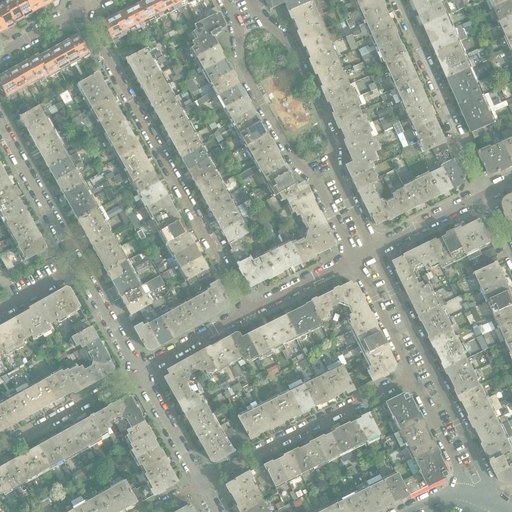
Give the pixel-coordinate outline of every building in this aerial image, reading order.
[(18,13),(16,9),(17,7),(12,0),(9,0),(3,4),(4,6),(14,24),(14,23),(23,19),(20,13),(18,13)] [(27,8),(25,4),(26,3),(24,0),(12,0),(17,7),(16,9),(18,13),(20,13),(23,19),(32,13),(29,8),(27,8)] [(37,2),(35,0),(24,0),(26,3),(25,4),(27,8),(29,8),(32,13),(42,8),(39,2),(37,2)] [(157,11),(154,6),(153,7),(151,2),(150,0),(146,0),(140,3),(149,22),(154,19),(155,21),(159,19),(156,12),(157,11)] [(169,14),(161,0),(150,0),(151,2),(153,7),(154,6),(157,11),(156,12),(159,19),(169,14)] [(175,2),(174,0),(161,0),(169,14),(178,10),(175,3),(175,2)] [(187,5),(184,0),(174,0),(175,2),(175,3),(178,10),(187,5)] [(264,0),(267,5),(270,10),(270,9),(284,3),(288,12),(311,2),(309,0),(264,0)] [(322,30),(317,16),(313,8),(318,6),(316,0),(311,2),(288,12),(291,19),(293,18),(299,32),(297,33),(300,40),(322,30)] [(379,0),(354,0),(359,9),(379,0)] [(385,13),(382,7),(383,6),(380,0),(379,0),(359,9),(365,23),(385,13)] [(452,14),(446,0),(440,3),(438,0),(413,0),(425,25),(446,16),(452,14)] [(511,1),(511,0),(489,0),(494,9),(511,1)] [(511,34),(511,1),(494,9),(506,37),(511,34)] [(149,22),(140,3),(130,8),(132,11),(131,12),(134,17),(135,16),(138,21),(137,21),(141,28),(145,26),(144,24),(149,22)] [(14,24),(4,6),(0,7),(0,19),(2,23),(2,25),(5,31),(12,27),(12,26),(15,25),(14,23),(14,24)] [(344,19),(339,7),(335,9),(340,21),(344,19)] [(138,21),(135,16),(134,17),(131,12),(132,11),(130,8),(121,12),(130,31),(135,29),(136,30),(141,28),(137,21),(138,21)] [(206,19),(217,13),(215,8),(203,13),(204,16),(206,19)] [(130,31),(121,12),(112,17),(113,20),(113,21),(115,25),(117,25),(119,30),(119,31),(122,37),(126,35),(125,34),(130,31)] [(206,19),(197,24),(194,26),(197,32),(194,34),(197,40),(191,43),(193,46),(191,48),(196,58),(216,46),(212,38),(214,37),(213,36),(221,32),(220,31),(224,28),(223,27),(224,27),(217,13),(206,19)] [(392,26),(390,20),(388,20),(385,13),(365,23),(370,36),(392,26)] [(197,24),(206,19),(204,16),(195,20),(197,24)] [(458,43),(452,30),(446,16),(425,25),(437,52),(458,43)] [(119,30),(117,25),(115,25),(113,21),(113,20),(112,17),(101,22),(112,42),(122,37),(119,31),(119,30)] [(354,28),(350,19),(345,21),(349,30),(354,28)] [(194,26),(197,24),(195,20),(186,25),(188,29),(194,26)] [(180,33),(188,29),(186,25),(180,28),(176,30),(178,34),(180,33)] [(404,53),(401,47),(400,47),(394,33),(395,33),(392,26),(370,36),(377,51),(373,52),(375,57),(379,55),(382,63),(384,62),(404,53)] [(351,34),(348,27),(337,31),(340,39),(351,34)] [(361,34),(358,27),(351,30),(354,37),(361,34)] [(177,34),(175,30),(167,34),(170,38),(177,34)] [(329,45),(323,31),(322,30),(300,40),(303,47),(305,46),(309,56),(310,60),(309,61),(311,67),(334,58),(339,56),(333,43),(329,45)] [(160,43),(169,38),(167,34),(158,39),(160,43)] [(90,55),(78,35),(77,35),(76,35),(72,37),(72,38),(69,40),(72,45),(73,46),(75,50),(75,51),(80,60),(83,57),(84,58),(90,55)] [(357,49),(351,35),(345,38),(351,51),(357,49)] [(80,60),(75,51),(75,50),(73,46),(72,45),(69,40),(65,42),(64,42),(60,43),(60,45),(58,46),(61,52),(63,52),(65,55),(64,57),(69,64),(75,61),(76,64),(81,62),(80,60)] [(470,70),(464,57),(458,43),(437,52),(448,79),(470,70)] [(493,50),(491,44),(484,47),(486,53),(493,50)] [(69,64),(64,57),(65,55),(63,52),(61,52),(58,46),(55,48),(53,47),(50,49),(50,51),(48,52),(51,57),(53,58),(54,61),(54,63),(58,70),(69,64)] [(226,66),(221,58),(219,54),(220,53),(216,46),(196,58),(211,83),(231,72),(227,66),(226,66)] [(135,55),(132,50),(131,49),(128,51),(119,55),(123,62),(126,61),(126,60),(135,55)] [(159,74),(146,50),(145,49),(135,55),(126,60),(126,61),(126,62),(128,65),(129,65),(136,79),(136,80),(139,85),(159,74)] [(162,56),(159,51),(158,52),(157,49),(153,52),(154,54),(153,55),(156,60),(162,56)] [(495,58),(505,53),(506,53),(504,49),(493,54),(495,58)] [(58,70),(54,63),(54,61),(53,58),(51,57),(48,52),(44,54),(43,53),(40,55),(39,56),(38,57),(41,63),(43,64),(44,67),(44,68),(48,76),(58,70)] [(373,52),(361,57),(363,61),(363,62),(375,57),(373,52)] [(416,79),(411,68),(404,53),(384,62),(388,73),(378,77),(372,80),(374,83),(374,85),(387,80),(386,79),(390,77),(395,89),(416,79)] [(44,68),(44,67),(43,64),(41,63),(38,57),(37,56),(33,58),(32,57),(28,59),(28,60),(26,61),(30,67),(31,67),(33,71),(32,72),(37,80),(43,77),(44,78),(48,76),(44,68)] [(346,85),(335,58),(334,58),(311,67),(315,75),(316,74),(322,88),(321,89),(323,94),(346,85)] [(173,66),(169,60),(164,63),(168,69),(173,66)] [(37,80),(32,72),(33,71),(31,67),(30,67),(26,61),(23,63),(21,63),(18,65),(18,66),(16,67),(19,73),(21,73),(22,76),(22,78),(27,86),(37,80)] [(364,69),(362,63),(352,67),(354,73),(364,69)] [(27,86),(22,78),(22,76),(21,73),(19,73),(16,67),(12,69),(11,69),(8,71),(7,72),(5,73),(9,79),(10,79),(12,82),(12,84),(16,92),(27,86)] [(90,78),(98,73),(100,72),(96,67),(86,72),(89,78),(90,78)] [(482,96),(476,83),(470,70),(448,79),(460,106),(482,96)] [(240,91),(238,87),(233,79),(234,78),(231,72),(211,83),(215,90),(195,102),(197,107),(218,95),(225,109),(245,97),(242,91),(240,91)] [(16,92),(12,84),(12,82),(10,79),(9,79),(5,73),(2,75),(1,75),(0,74),(0,86),(7,99),(14,95),(13,94),(16,92)] [(107,93),(104,87),(100,79),(100,78),(98,73),(90,78),(89,78),(80,83),(77,85),(91,109),(110,98),(111,96),(109,93),(107,93)] [(173,98),(166,86),(159,74),(139,85),(141,90),(143,90),(146,96),(150,103),(150,105),(152,109),(173,98)] [(428,106),(416,79),(395,89),(390,91),(392,96),(397,94),(401,102),(397,103),(396,101),(390,103),(384,106),(385,109),(391,106),(393,109),(398,107),(399,108),(403,107),(407,115),(428,106)] [(193,90),(188,80),(184,82),(190,92),(193,90)] [(44,92),(38,82),(35,84),(41,93),(44,92)] [(359,96),(359,94),(354,83),(348,85),(346,86),(346,85),(323,94),(326,102),(328,102),(330,107),(334,114),(332,115),(335,121),(359,111),(357,108),(359,107),(355,98),(359,96)] [(376,89),(374,85),(374,83),(368,86),(370,91),(376,89)] [(499,121),(494,110),(500,108),(500,109),(508,105),(506,101),(499,105),(497,100),(491,103),(490,101),(485,103),(482,96),(460,106),(472,133),(484,129),(494,124),(499,121)] [(255,116),(250,108),(247,104),(249,103),(245,97),(225,109),(239,133),(259,122),(256,116),(255,116)] [(121,117),(117,110),(113,104),(114,102),(112,99),(111,99),(110,98),(91,109),(95,116),(90,119),(93,124),(98,122),(105,134),(124,123),(124,122),(124,121),(122,118),(121,117)] [(187,123),(173,98),(152,109),(155,114),(156,114),(161,122),(164,128),(163,129),(166,134),(179,126),(187,123)] [(186,112),(196,106),(194,102),(191,104),(185,107),(184,108),(186,112)] [(45,120),(51,116),(43,103),(38,106),(31,110),(28,112),(19,117),(19,118),(19,120),(21,122),(22,123),(30,137),(30,139),(32,141),(33,142),(34,143),(52,133),(45,120)] [(439,131),(434,120),(428,106),(407,115),(418,140),(439,131)] [(28,112),(25,107),(16,112),(19,117),(28,112)] [(371,138),(369,134),(371,133),(367,124),(371,122),(366,109),(359,112),(359,111),(335,121),(338,129),(340,128),(342,134),(345,141),(343,142),(346,148),(371,138)] [(387,114),(385,109),(376,113),(378,118),(387,114)] [(79,116),(79,115),(81,114),(78,110),(70,115),(73,121),(81,117),(80,115),(79,116)] [(393,128),(390,123),(388,116),(378,120),(383,132),(393,128)] [(87,128),(81,117),(73,121),(79,132),(87,128)] [(217,128),(212,118),(206,121),(211,131),(217,128)] [(269,142),(264,133),(262,129),(263,128),(259,122),(239,133),(253,158),(273,147),(270,141),(269,142)] [(137,147),(138,145),(136,142),(135,142),(132,136),(127,128),(128,127),(126,124),(124,123),(105,134),(111,146),(105,150),(107,154),(114,150),(118,158),(138,147),(137,147)] [(199,135),(209,129),(208,127),(203,129),(198,132),(196,129),(191,131),(187,123),(179,126),(166,134),(169,139),(170,139),(174,147),(177,152),(177,154),(180,158),(200,147),(195,138),(200,135),(199,135)] [(511,127),(511,128),(501,133),(505,143),(511,159),(511,127)] [(490,138),(488,133),(486,134),(484,129),(472,133),(475,138),(474,138),(476,144),(487,139),(490,138)] [(223,140),(218,131),(212,134),(217,143),(223,140)] [(418,154),(431,148),(444,142),(439,131),(418,140),(419,141),(402,149),(402,153),(405,160),(405,159),(418,154)] [(65,155),(60,146),(52,133),(34,143),(34,145),(35,148),(37,149),(45,163),(45,165),(46,167),(48,168),(48,169),(76,153),(87,147),(84,140),(75,146),(76,148),(65,155)] [(373,168),(371,163),(380,159),(377,152),(378,151),(374,142),(372,143),(371,138),(346,148),(352,163),(345,167),(351,178),(371,168),(373,168)] [(407,146),(405,140),(399,142),(401,148),(407,146)] [(96,153),(90,142),(86,144),(93,155),(96,153)] [(446,149),(444,142),(431,148),(434,155),(446,149)] [(511,166),(511,159),(505,143),(491,149),(490,148),(479,153),(485,167),(485,166),(488,172),(494,175),(499,173),(511,166)] [(148,166),(145,161),(141,153),(141,151),(139,148),(138,148),(138,147),(118,158),(123,166),(117,169),(117,171),(112,174),(111,172),(104,176),(107,181),(114,177),(116,181),(124,177),(122,172),(125,170),(132,183),(151,172),(151,171),(151,169),(150,166),(148,166)] [(207,159),(200,147),(180,158),(182,163),(184,163),(187,169),(191,177),(191,178),(193,183),(214,172),(207,159)] [(283,167),(280,162),(276,154),(277,153),(273,147),(253,158),(258,167),(254,169),(253,167),(236,177),(240,183),(260,171),(268,184),(288,173),(284,166),(283,167)] [(210,158),(220,152),(218,149),(208,154),(210,158)] [(231,155),(228,149),(221,152),(225,158),(231,155)] [(81,184),(70,165),(80,159),(76,153),(48,169),(48,171),(50,174),(51,175),(59,188),(59,190),(60,193),(62,194),(81,184)] [(392,164),(403,158),(401,154),(390,160),(392,164)] [(408,166),(421,160),(418,154),(405,159),(408,166)] [(234,161),(231,155),(225,158),(228,164),(234,161)] [(103,166),(98,157),(94,159),(100,168),(103,166)] [(463,183),(462,181),(463,180),(458,171),(453,160),(427,172),(438,195),(463,183)] [(0,193),(11,187),(4,174),(0,167),(0,193)] [(376,181),(376,179),(375,177),(376,177),(371,168),(351,178),(370,217),(378,214),(376,209),(379,200),(378,199),(371,184),(376,181)] [(438,195),(427,172),(417,177),(414,170),(398,178),(402,186),(413,208),(438,195)] [(162,190),(157,182),(154,177),(155,176),(153,172),(152,172),(151,172),(132,183),(146,207),(165,196),(165,194),(163,191),(162,190)] [(228,196),(214,172),(193,183),(196,187),(197,188),(205,201),(204,202),(207,207),(228,196)] [(289,205),(310,195),(306,188),(305,188),(303,184),(296,187),(288,173),(268,184),(275,197),(274,197),(280,209),(288,204),(289,205)] [(229,184),(237,180),(234,176),(227,180),(229,184)] [(392,188),(387,176),(383,178),(389,190),(392,188)] [(242,187),(250,183),(248,179),(240,184),(242,187)] [(89,198),(93,195),(95,199),(103,194),(99,187),(94,190),(94,189),(91,190),(86,193),(81,184),(62,194),(63,195),(63,197),(64,199),(66,200),(74,214),(74,216),(75,219),(77,220),(96,210),(89,198)] [(379,224),(413,208),(402,186),(393,191),(394,193),(390,194),(393,200),(387,202),(379,200),(376,209),(378,214),(370,217),(374,225),(375,224),(375,225),(379,223),(379,224)] [(25,212),(18,199),(11,187),(0,193),(0,213),(6,223),(25,212)] [(248,200),(242,191),(234,196),(240,205),(248,200)] [(325,227),(319,213),(318,214),(311,201),(312,200),(310,195),(289,205),(292,213),(294,212),(296,216),(299,215),(301,219),(302,218),(308,230),(315,228),(316,231),(325,227)] [(511,220),(511,195),(508,198),(504,200),(503,204),(504,208),(510,221),(511,220)] [(176,215),(173,210),(168,202),(169,200),(167,197),(165,196),(146,207),(150,215),(146,218),(147,219),(134,226),(136,229),(144,225),(153,220),(159,231),(179,221),(178,220),(179,218),(177,215),(176,215)] [(235,208),(228,196),(207,207),(210,212),(211,212),(218,226),(218,227),(221,232),(241,220),(237,213),(245,208),(246,209),(252,205),(249,200),(235,208)] [(260,203),(256,197),(251,200),(255,206),(260,203)] [(133,207),(130,201),(121,206),(125,212),(133,207)] [(110,235),(103,223),(118,214),(126,227),(130,224),(120,206),(105,214),(101,207),(96,210),(77,220),(77,221),(77,223),(79,225),(80,226),(91,246),(110,235)] [(40,239),(32,224),(25,212),(6,223),(18,246),(28,240),(31,245),(40,239)] [(258,218),(256,213),(250,216),(253,221),(258,218)] [(268,223),(265,216),(260,219),(263,225),(268,223)] [(249,233),(246,229),(250,226),(245,218),(242,221),(241,220),(221,232),(223,236),(225,237),(229,244),(249,233)] [(192,245),(192,244),(192,243),(191,240),(189,239),(186,234),(182,226),(182,224),(181,222),(179,221),(159,231),(157,232),(171,256),(180,252),(192,245)] [(491,242),(481,221),(478,222),(477,221),(466,227),(466,228),(462,230),(461,228),(455,231),(467,255),(491,242)] [(266,232),(263,226),(256,229),(259,235),(266,232)] [(318,253),(320,252),(322,251),(323,252),(332,248),(331,246),(333,245),(331,241),(332,240),(325,227),(316,231),(315,228),(308,230),(305,242),(296,246),(295,244),(290,247),(299,264),(313,257),(312,256),(318,253)] [(145,238),(141,231),(137,233),(141,241),(145,238)] [(467,255),(455,231),(449,235),(449,236),(437,242),(436,241),(430,244),(440,263),(440,264),(442,267),(467,255)] [(252,262),(249,258),(252,257),(249,251),(246,252),(242,245),(252,239),(249,233),(229,244),(232,250),(231,250),(230,251),(230,252),(230,253),(248,285),(251,286),(267,278),(268,279),(275,276),(264,256),(252,262)] [(125,261),(110,236),(110,235),(91,246),(102,266),(102,268),(104,270),(106,271),(106,272),(125,261)] [(266,250),(260,238),(256,240),(262,252),(266,250)] [(22,262),(46,249),(40,239),(31,245),(28,240),(18,246),(18,247),(16,248),(19,255),(18,255),(22,262)] [(156,248),(151,239),(142,244),(148,253),(156,248)] [(299,264),(290,247),(289,244),(284,246),(282,242),(278,244),(276,239),(273,241),(277,250),(264,256),(275,276),(280,273),(280,272),(287,268),(292,266),(293,267),(299,264)] [(440,263),(430,244),(397,260),(398,261),(394,263),(395,263),(394,264),(397,271),(404,267),(414,270),(415,267),(423,263),(425,266),(426,269),(440,263)] [(203,264),(200,258),(195,251),(196,249),(194,246),(193,246),(192,245),(180,252),(171,256),(180,271),(185,281),(196,275),(206,270),(206,269),(206,267),(204,264),(203,264)] [(497,257),(497,255),(493,248),(482,253),(486,262),(496,258),(497,257)] [(13,267),(8,258),(12,255),(10,251),(0,256),(0,257),(7,270),(13,267)] [(162,261),(157,252),(150,255),(155,265),(162,261)] [(477,274),(497,264),(498,264),(496,258),(486,262),(483,264),(474,269),(477,274)] [(139,286),(125,261),(106,272),(106,274),(107,277),(109,278),(117,292),(117,294),(118,296),(120,297),(120,298),(139,287),(139,286)] [(503,277),(504,276),(502,273),(501,272),(497,264),(477,274),(476,274),(482,288),(504,278),(503,277)] [(419,286),(413,273),(414,270),(404,267),(397,271),(398,273),(400,278),(401,278),(405,285),(404,287),(406,290),(407,291),(419,286)] [(475,274),(472,267),(466,270),(469,277),(475,274)] [(205,277),(209,275),(206,270),(196,275),(199,281),(206,278),(205,277)] [(431,279),(428,274),(422,277),(425,282),(431,279)] [(200,283),(199,281),(196,275),(185,281),(188,286),(188,285),(190,289),(193,288),(200,283)] [(436,277),(431,279),(434,285),(439,282),(436,277)] [(511,295),(507,284),(507,283),(506,279),(504,279),(504,278),(482,288),(494,314),(511,306),(511,295)] [(226,299),(217,282),(212,285),(213,287),(206,290),(207,291),(219,312),(221,311),(221,310),(224,308),(226,307),(227,303),(226,301),(225,299),(226,299)] [(125,306),(149,292),(145,284),(139,287),(120,298),(125,306)] [(344,305),(351,287),(349,284),(310,303),(319,321),(324,318),(323,316),(327,314),(326,312),(330,310),(329,309),(340,304),(344,305)] [(439,307),(428,287),(425,288),(423,284),(419,286),(407,291),(408,292),(408,293),(409,296),(410,297),(417,311),(417,312),(418,315),(420,316),(439,307)] [(372,320),(365,308),(354,285),(351,287),(344,305),(347,306),(351,315),(349,315),(351,320),(350,320),(352,324),(350,325),(352,330),(372,320)] [(79,308),(68,289),(65,288),(41,302),(52,322),(56,320),(57,322),(75,312),(75,311),(79,308)] [(219,312),(207,291),(183,305),(195,326),(219,312)] [(155,302),(154,301),(149,292),(125,306),(130,315),(136,312),(142,309),(155,302)] [(195,326),(183,305),(171,311),(169,308),(172,307),(169,301),(163,304),(168,313),(159,318),(171,339),(195,326)] [(41,334),(50,329),(48,325),(52,322),(41,302),(29,309),(30,311),(22,316),(20,316),(15,319),(26,339),(31,337),(32,339),(39,335),(42,343),(47,352),(50,350),(46,343),(50,341),(47,336),(43,338),(41,334)] [(320,324),(319,321),(310,303),(305,305),(304,307),(291,314),(289,314),(286,315),(285,316),(285,317),(295,337),(320,324)] [(452,327),(444,312),(443,312),(440,306),(439,307),(420,316),(420,317),(420,318),(422,322),(423,322),(430,336),(430,338),(432,342),(433,342),(433,343),(453,333),(450,327),(452,327)] [(511,306),(494,314),(489,317),(495,330),(500,328),(506,341),(511,337),(511,306)] [(472,315),(470,310),(469,309),(463,312),(466,318),(472,315)] [(171,339),(159,318),(147,325),(146,324),(141,315),(130,322),(131,323),(143,345),(143,344),(145,348),(146,348),(147,349),(150,350),(152,349),(152,350),(171,339)] [(295,337),(285,317),(284,317),(282,317),(280,318),(279,320),(265,326),(263,326),(261,327),(260,329),(259,329),(269,350),(295,337)] [(26,339),(15,319),(10,321),(9,323),(4,326),(0,328),(0,354),(4,352),(5,354),(24,344),(22,341),(26,339)] [(384,345),(378,333),(372,320),(352,330),(353,330),(348,333),(351,340),(357,338),(359,342),(345,349),(348,353),(361,347),(365,354),(384,345)] [(486,334),(480,321),(476,322),(480,331),(482,336),(486,334)] [(80,333),(90,327),(87,322),(77,327),(80,333)] [(109,362),(97,341),(90,327),(80,333),(76,335),(70,338),(75,348),(79,346),(81,349),(85,347),(92,359),(91,363),(100,366),(101,367),(109,362)] [(272,354),(269,350),(259,329),(257,329),(255,331),(253,332),(240,339),(238,335),(235,334),(230,337),(241,357),(243,360),(247,357),(249,360),(256,356),(258,360),(255,362),(258,368),(261,366),(259,361),(272,354)] [(465,353),(457,338),(456,339),(453,333),(433,343),(433,344),(435,348),(436,349),(444,363),(443,365),(445,368),(446,369),(466,359),(464,354),(465,353)] [(241,357),(230,337),(229,337),(227,337),(225,338),(224,340),(217,344),(211,348),(209,348),(205,350),(215,369),(216,371),(241,357)] [(511,337),(506,341),(500,343),(506,356),(511,353),(511,337)] [(292,353),(288,345),(284,348),(285,350),(288,355),(292,353)] [(316,351),(312,345),(307,348),(308,349),(303,352),(306,357),(316,351)] [(391,359),(384,345),(365,354),(371,367),(369,367),(370,370),(368,372),(373,381),(389,373),(389,372),(391,371),(393,364),(391,360),(391,359)] [(215,369),(205,350),(167,371),(170,375),(187,380),(188,375),(198,370),(202,378),(210,374),(209,373),(215,369)] [(290,359),(288,355),(285,350),(282,352),(286,361),(290,359)] [(305,358),(302,354),(296,358),(298,362),(305,358)] [(494,362),(491,356),(486,359),(489,365),(494,362)] [(478,380),(470,365),(469,365),(466,359),(446,369),(447,370),(446,371),(448,375),(450,375),(457,390),(456,391),(458,395),(459,395),(459,396),(480,386),(477,381),(478,380)] [(308,367),(305,360),(299,363),(302,370),(308,367)] [(106,375),(111,372),(112,369),(109,362),(101,367),(100,366),(91,363),(90,367),(83,371),(81,366),(77,369),(76,367),(68,371),(68,372),(78,391),(106,375)] [(497,368),(494,362),(489,365),(492,371),(497,368)] [(242,375),(237,366),(232,369),(237,378),(242,375)] [(353,390),(347,378),(342,367),(316,379),(326,401),(333,398),(332,397),(345,391),(346,394),(353,390)] [(78,391),(68,372),(68,371),(67,370),(62,373),(61,370),(41,382),(53,402),(55,402),(57,401),(58,399),(71,391),(72,392),(74,393),(78,391)] [(189,394),(185,386),(187,380),(170,375),(164,378),(184,414),(203,403),(201,400),(200,398),(198,399),(196,395),(194,396),(192,392),(189,394)] [(360,387),(354,376),(354,375),(353,376),(347,378),(353,390),(360,387)] [(53,402),(41,382),(39,377),(30,382),(32,387),(17,395),(21,400),(29,415),(31,415),(33,414),(34,412),(47,405),(49,405),(51,404),(52,402),(53,402)] [(257,388),(269,382),(267,378),(255,385),(257,388)] [(326,401),(316,379),(290,392),(301,414),(307,411),(307,410),(320,403),(320,404),(326,401)] [(227,390),(223,383),(214,388),(225,391),(227,390)] [(239,385),(231,389),(234,396),(237,394),(243,391),(239,385)] [(480,386),(459,396),(460,396),(459,397),(461,401),(463,401),(470,416),(469,418),(471,422),(473,422),(472,423),(493,412),(480,386)] [(228,391),(222,393),(226,400),(228,399),(231,397),(228,391)] [(301,414),(290,392),(277,398),(273,400),(265,404),(276,426),(282,423),(281,422),(294,416),(295,417),(301,414)] [(252,400),(247,393),(244,395),(246,400),(248,403),(252,400)] [(231,404),(240,399),(237,394),(234,396),(231,397),(228,399),(231,404)] [(28,415),(29,415),(21,400),(17,395),(6,402),(0,404),(0,420),(4,429),(5,428),(7,429),(9,427),(10,426),(23,418),(25,418),(27,417),(28,415)] [(417,414),(412,405),(408,397),(408,398),(403,396),(403,395),(397,398),(396,398),(381,405),(384,411),(387,409),(391,418),(392,418),(399,431),(421,420),(418,414),(417,414)] [(150,434),(142,420),(129,397),(128,397),(128,396),(127,397),(121,400),(125,406),(121,419),(125,420),(130,429),(126,431),(128,435),(125,436),(130,445),(129,445),(129,446),(150,434)] [(110,428),(107,423),(116,418),(121,419),(125,406),(121,400),(112,405),(108,406),(107,408),(94,415),(92,415),(90,417),(89,418),(99,436),(107,432),(113,444),(114,444),(115,438),(110,428)] [(217,428),(203,403),(184,414),(198,438),(217,428)] [(236,416),(230,404),(226,406),(232,418),(236,416)] [(276,426),(265,404),(252,411),(239,417),(245,428),(244,428),(250,439),(257,436),(256,435),(269,428),(270,429),(276,426)] [(378,436),(374,428),(380,425),(373,411),(367,414),(361,418),(361,419),(348,425),(348,424),(341,427),(352,449),(378,436)] [(507,439),(500,426),(508,421),(506,417),(503,416),(497,420),(493,412),(472,423),(473,423),(473,424),(474,428),(476,428),(484,443),(483,445),(485,449),(486,449),(486,450),(507,439)] [(99,436),(89,418),(88,419),(86,419),(83,420),(82,422),(69,429),(67,429),(64,431),(63,432),(63,433),(75,454),(101,440),(99,436)] [(430,442),(425,432),(423,428),(425,427),(421,420),(399,431),(413,459),(435,448),(431,441),(430,442)] [(352,449),(341,427),(335,430),(336,432),(323,438),(322,437),(316,440),(326,461),(352,449)] [(246,444),(245,442),(239,431),(223,440),(217,428),(198,438),(210,461),(213,462),(246,444)] [(250,439),(244,428),(239,431),(245,442),(250,439)] [(75,454),(63,433),(62,433),(60,433),(58,434),(57,436),(43,444),(41,444),(39,445),(38,447),(37,447),(49,469),(75,454)] [(163,458),(156,446),(150,434),(129,446),(132,450),(130,451),(138,466),(140,465),(143,470),(163,458)] [(511,449),(507,439),(486,450),(486,451),(488,455),(490,455),(492,460),(491,461),(497,474),(511,465),(511,449)] [(326,461),(316,440),(309,443),(310,444),(297,451),(296,450),(290,453),(300,474),(326,461)] [(390,445),(384,448),(387,454),(393,451),(390,445)] [(49,469),(37,447),(35,447),(32,449),(31,450),(18,458),(16,458),(13,459),(12,461),(11,462),(24,483),(49,469)] [(97,456),(92,447),(89,449),(90,452),(94,458),(97,456)] [(407,496),(443,478),(443,477),(445,472),(437,455),(438,454),(435,448),(413,459),(420,473),(415,475),(414,472),(408,475),(410,477),(400,482),(407,496)] [(300,474),(290,453),(283,456),(284,457),(271,464),(270,463),(264,466),(274,486),(275,487),(300,474)] [(176,482),(170,471),(163,458),(143,470),(145,474),(143,475),(151,489),(150,490),(153,496),(175,483),(176,482)] [(13,489),(24,483),(11,462),(9,462),(7,463),(5,465),(0,467),(0,501),(1,503),(7,500),(2,493),(3,492),(4,494),(10,490),(15,499),(18,497),(13,489)] [(511,485),(511,465),(497,474),(501,482),(511,485)] [(274,486),(264,466),(258,469),(268,488),(274,486)] [(355,471),(353,466),(346,469),(348,474),(355,471)] [(242,511),(262,501),(250,481),(252,480),(248,472),(224,486),(229,494),(230,493),(234,500),(238,507),(236,507),(238,511),(242,511)] [(407,496),(400,482),(396,474),(368,488),(379,510),(386,506),(386,505),(400,498),(400,499),(407,496)] [(135,502),(130,492),(127,486),(124,480),(98,495),(107,511),(117,511),(121,510),(129,506),(131,506),(133,504),(135,503),(135,502)] [(134,488),(131,483),(127,486),(130,492),(134,489),(135,490),(136,490),(135,488),(134,488)] [(146,500),(142,492),(144,490),(142,486),(136,490),(135,490),(140,499),(142,502),(146,500)] [(374,511),(379,510),(368,488),(341,501),(346,511),(371,511),(372,511),(374,511)] [(140,499),(135,490),(134,489),(130,492),(135,502),(140,499)] [(107,511),(98,495),(72,509),(73,511),(107,511)] [(267,511),(262,501),(242,511),(267,511)] [(346,511),(341,501),(319,511),(346,511)] [(284,507),(281,502),(275,506),(278,510),(284,507)]
